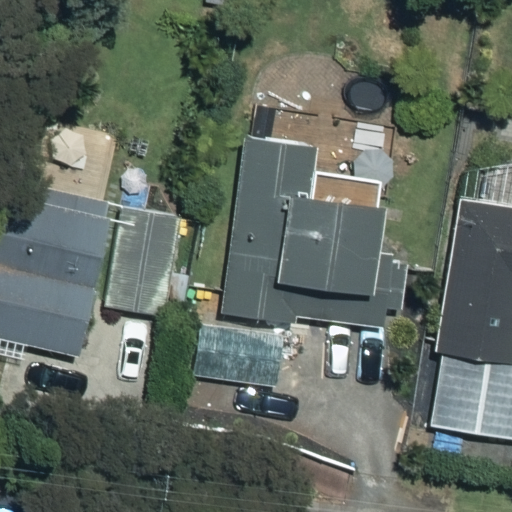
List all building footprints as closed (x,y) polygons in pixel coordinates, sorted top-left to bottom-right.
[(286,307),(373,317),(375,300),(393,303),(399,257),(384,255),(384,246),(360,243),(370,171),(305,162),(308,140),(235,131),(212,306),(286,314),(286,307)] [(0,332),(69,348),(102,194),(0,172),(0,332)] [(425,417),(511,433),(511,345),(508,345),(511,324),(511,202),(456,191),(431,332),(441,333),(425,417)] [(98,301),(159,311),(173,212),(113,203),(98,301)] [(210,372),(269,379),(276,327),(217,321),(210,372)]
